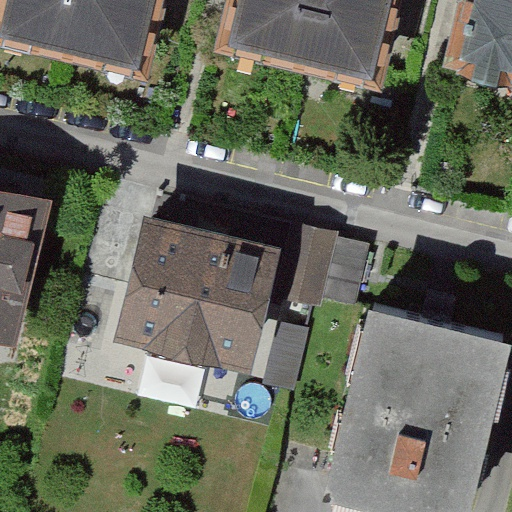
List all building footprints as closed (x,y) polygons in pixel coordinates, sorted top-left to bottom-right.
[(163,0),(11,0),(4,31),(147,65),(163,0)] [(395,0),(240,0),(232,34),(380,69),(395,0)] [(511,0),(477,0),(466,48),(511,58),(511,0)] [(52,165),(0,153),(0,298),(20,304),(52,165)] [(275,243),(154,214),(127,327),(248,356),(275,243)] [(342,231),(301,222),(284,295),(325,304),(342,231)] [(330,296),(362,303),(370,269),(338,262),(330,296)] [(474,511),(511,356),(511,326),(374,294),(336,452),(328,484),(445,511),(474,511)]
